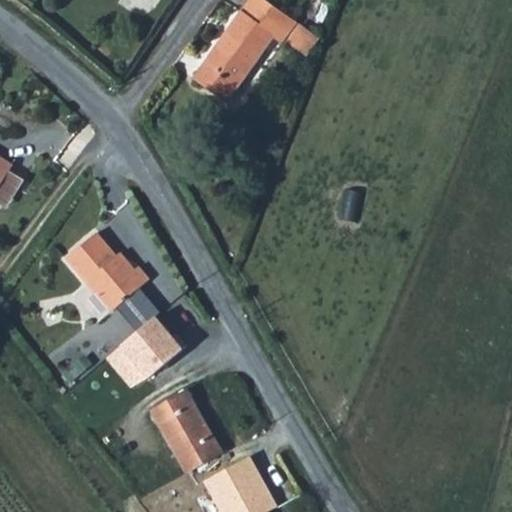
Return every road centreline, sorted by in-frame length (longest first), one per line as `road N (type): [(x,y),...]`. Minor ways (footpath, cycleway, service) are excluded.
road 1 (unclassified): [(121,124),(342,511)]
road 2 (unclassified): [(0,21),(121,124)]
road 3 (residential): [(121,124),(210,0)]
